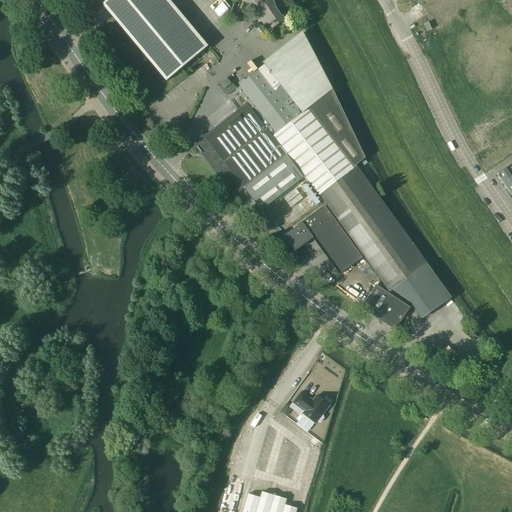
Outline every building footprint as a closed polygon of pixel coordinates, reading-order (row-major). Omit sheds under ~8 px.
[(206,49),(164,0),(105,0),(106,0),(101,5),(166,82),(195,58),(206,49)] [(281,18),(269,0),(244,0),(250,8),(253,6),(267,27),(281,18)] [(372,188),(356,166),(367,157),(302,33),(265,61),(268,64),(258,71),(245,82),(243,79),(238,83),(239,86),(240,86),(235,90),(246,103),(193,144),(201,154),(200,154),(203,158),(204,157),(234,196),(244,188),(261,210),(303,178),(271,137),(273,136),(319,194),(324,202),(390,292),(392,290),(410,303),(421,320),(451,299),(428,264),(372,188)] [(231,84),(226,78),(219,84),(222,88),(223,90),(231,84)] [(511,178),(511,164),(497,175),(504,184),(511,178)] [(363,257),(324,206),(284,236),(296,251),(313,238),(341,274),(363,257)] [(395,330),(410,307),(377,285),(362,308),(368,312),(395,330)] [(317,421),(318,423),(320,422),(323,418),(323,416),(322,415),(329,405),(317,396),(313,401),(301,392),(293,403),(290,407),(302,416),(303,414),(315,424),(317,421)] [(296,511),(297,509),(285,505),(286,499),(261,492),(260,498),(247,494),(242,511),(296,511)]
